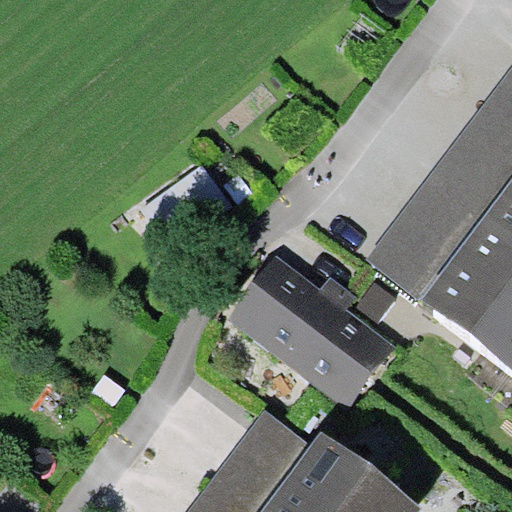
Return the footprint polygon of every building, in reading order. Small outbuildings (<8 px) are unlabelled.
[(511,97),(511,76),(502,90),(511,97)] [(435,173),(511,235),(511,97),(502,90),(435,173)] [(161,251),(234,211),(210,167),(137,208),(161,251)] [(511,235),(435,173),(369,255),(511,372),(511,235)] [(276,264),(230,325),(348,412),(396,349),(352,316),(363,301),(334,279),(320,297),(276,264)] [(409,511),(275,410),(218,484),(254,511),(409,511)] [(254,511),(218,484),(196,511),(254,511)]
